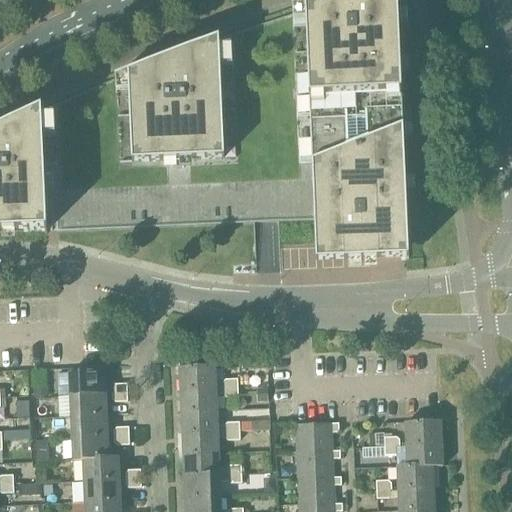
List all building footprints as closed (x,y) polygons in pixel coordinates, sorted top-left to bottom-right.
[(344,0),(328,5),(306,11),(311,166),(316,265),(408,261),(405,195),(413,195),(413,184),(405,184),(403,142),(411,142),(411,131),(402,131),(402,126),(410,126),(410,115),(402,115),(400,75),(408,75),(408,64),(399,64),(398,31),(406,30),(406,19),(397,19),(397,14),(406,13),(405,2),(397,2),(396,0),(344,0)] [(224,160),(218,40),(196,49),(173,57),(151,66),(129,75),(131,164),(172,162),(172,170),(183,169),(183,162),(224,160)] [(0,234),(46,233),(44,187),(52,186),(52,175),(44,175),(41,112),(19,123),(0,131),(0,234)] [(178,370),(179,392),(215,390),(214,368),(178,370)] [(68,375),(69,397),(105,395),(104,373),(68,375)] [(222,385),(222,391),(237,391),(237,382),(225,382),(222,385)] [(111,390),(111,396),(126,395),(126,386),(114,387),(111,390)] [(216,412),(215,390),(179,392),(180,414),(216,412)] [(237,391),(222,391),(223,397),(226,400),(238,399),(237,391)] [(106,417),(105,395),(69,397),(70,419),(106,417)] [(126,395),(111,396),(111,402),(113,404),(115,405),(127,405),(126,395)] [(216,412),(180,414),(182,436),(217,434),(216,412)] [(107,439),(106,417),(70,419),(71,441),(107,439)] [(404,428),(405,447),(440,446),(439,424),(404,425),(404,428)] [(224,428),(224,434),(239,433),(239,425),(227,425),(224,428)] [(295,428),(296,455),(332,453),(331,435),(339,434),(338,426),(319,427),(295,428)] [(113,433),(113,439),(128,438),(128,429),(116,430),(113,433)] [(239,433),(224,434),(225,440),(229,443),(240,443),(239,433)] [(218,456),(217,434),(182,436),(183,457),(218,456)] [(384,449),(399,448),(398,439),(397,438),(395,436),(383,437),(384,449)] [(129,447),(128,438),(113,439),(113,445),(116,448),(129,447)] [(82,459),(82,462),(108,460),(118,460),(107,460),(107,439),(71,441),(72,459),(82,459)] [(441,469),(440,446),(405,447),(406,469),(431,470),(441,469)] [(296,455),(297,482),(333,480),(333,462),(340,461),(340,453),(332,453),(296,455)] [(218,456),(183,457),(184,479),(219,478),(218,456)] [(119,482),(118,460),(108,460),(82,462),(83,484),(119,482)] [(226,472),(227,478),(241,477),(241,468),(229,468),(226,472)] [(432,490),(431,470),(406,469),(396,469),(397,492),(432,490)] [(125,482),(140,481),(139,472),(128,473),(125,476),(125,482)] [(241,477),(227,478),(227,484),(230,486),(242,485),(241,477)] [(0,479),(0,487),(13,487),(13,478),(1,478),(0,479)] [(220,499),(219,478),(184,479),(185,501),(220,499)] [(297,482),(299,508),(334,507),(334,488),(341,488),(341,480),(333,480),(297,482)] [(129,491),(141,490),(140,481),(125,482),(126,489),(129,491)] [(375,481),(375,490),(391,490),(390,484),(389,483),(387,481),(375,481)] [(120,504),(119,482),(83,484),(84,506),(120,504)] [(13,487),(0,487),(0,494),(1,496),(14,496),(13,487)] [(391,490),(375,490),(376,499),(388,499),(391,496),(391,490)] [(433,511),(432,490),(397,492),(398,511),(433,511)] [(220,511),(220,499),(185,501),(185,511),(220,511)]
